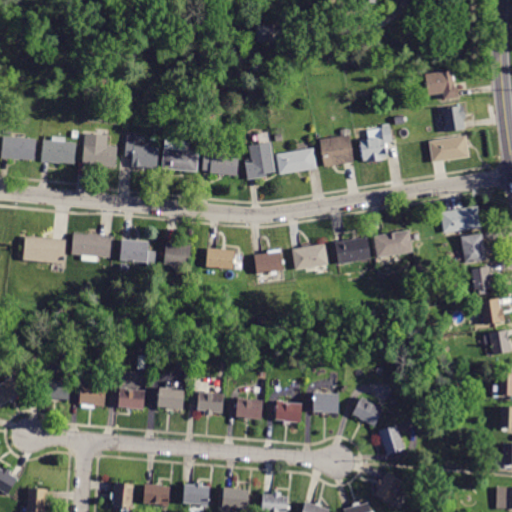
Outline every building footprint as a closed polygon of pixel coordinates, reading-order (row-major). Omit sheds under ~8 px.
[(351,0),(375,0),(375,3),(370,3),(369,10),(357,9),(358,1),(351,1),(351,0)] [(75,25),(66,25),(66,13),(75,13),(75,25)] [(273,38),(273,43),(257,42),(258,25),(274,26),(273,38)] [(74,45),(66,45),(66,37),(74,37),(74,45)] [(194,51),(185,50),(186,42),(195,43),(194,51)] [(102,51),(92,50),(92,43),(102,43),(102,51)] [(459,96),(459,98),(444,100),(443,93),(428,95),(426,74),(452,71),(454,88),(457,87),(459,96)] [(464,122),(465,129),(447,132),(443,108),(464,105),(466,119),(464,119),(464,122)] [(383,158),(383,160),(368,163),(368,161),(363,161),(360,141),(370,139),(368,131),(383,128),(382,125),(390,124),(392,142),(386,143),(388,157),(383,158)] [(12,135),(2,134),(3,127),(12,128),(12,135)] [(325,167),(320,140),(342,137),(341,130),(349,129),(354,163),(325,167)] [(84,165),(83,165),(86,133),(108,135),(107,146),(118,147),(116,168),(90,166),(84,165)] [(276,143),(274,135),(282,134),(284,141),(276,143)] [(126,156),(128,135),(136,136),(135,146),(160,148),(158,170),(132,167),(133,157),(126,156)] [(22,159),(20,159),(20,160),(1,158),(4,136),(37,139),(35,160),(22,159)] [(43,162),(41,162),(43,140),(52,140),(52,136),(66,138),(65,142),(76,143),(74,164),(60,163),(60,164),(43,162)] [(432,162),(429,142),(467,136),(470,157),(432,162)] [(164,169),(163,169),(166,140),(186,142),(185,151),(199,152),(197,172),(164,169)] [(248,180),(245,164),(253,163),(250,146),(270,143),(275,172),(266,174),(266,177),(248,180)] [(318,169),(280,175),(277,154),(314,148),(318,169)] [(204,170),(203,170),(205,154),(239,157),(237,176),(210,173),(210,170),(204,170)] [(477,206),(481,227),(444,233),(441,212),(477,206)] [(409,230),(413,252),(378,258),(374,236),(409,230)] [(111,236),(113,236),(111,258),(99,257),(98,262),(82,260),(82,255),(72,254),(74,233),(88,235),(88,234),(111,236)] [(486,260),(465,263),(461,236),(482,233),(486,260)] [(24,260),(23,260),(23,259),(26,236),(66,240),(64,264),(24,260)] [(339,264),(335,242),(367,237),(371,259),(339,264)] [(155,266),(147,266),(147,262),(121,260),(123,239),(149,242),(149,250),(156,251),(155,266)] [(189,267),(165,264),(167,244),(192,246),(189,267)] [(325,244),(328,265),(295,270),(292,249),(325,244)] [(235,251),(233,269),(206,267),(208,248),(235,251)] [(281,251),(283,271),(257,274),(255,254),(281,251)] [(492,287),(474,289),(471,269),(489,266),(492,287)] [(501,308),(503,307),(506,321),(483,325),(482,319),(483,318),(480,302),(499,298),(501,308)] [(511,352),(493,355),(491,344),(485,345),(483,336),(489,334),(488,333),(507,330),(511,352)] [(140,370),(137,369),(138,354),(146,355),(145,370),(140,370)] [(511,395),(499,395),(501,372),(511,373),(511,395)] [(0,384),(6,381),(6,380),(12,376),(22,393),(0,407),(0,384)] [(69,381),(70,381),(69,400),(52,399),(53,398),(44,397),(46,378),(52,378),(52,380),(69,381)] [(94,386),(106,388),(105,407),(94,406),(94,408),(81,407),(82,404),(80,404),(81,384),(88,385),(88,386),(94,386)] [(143,390),(146,391),(144,410),(127,408),(119,407),(121,387),(133,388),(133,390),(143,390)] [(182,390),(184,390),(182,410),(167,408),(167,407),(158,406),(160,387),(166,388),(166,389),(182,390)] [(223,394),(224,394),(223,413),(197,411),(199,390),(208,391),(208,392),(223,394)] [(337,395),(340,395),(339,413),(313,411),(314,392),(320,393),(337,395)] [(261,420),(245,418),(237,417),(238,397),(244,398),(244,399),(263,400),(261,420)] [(375,405),(383,409),(374,426),(360,419),(360,418),(353,414),(361,397),(367,400),(366,401),(375,405)] [(301,423),(276,421),(277,401),(284,401),(283,402),(303,404),(301,423)] [(511,428),(500,428),(502,406),(511,406),(511,428)] [(399,432),(403,443),(404,443),(405,449),(387,455),(379,431),(397,425),(399,432)] [(511,442),(503,442),(504,464),(511,463),(511,442)] [(18,478),(8,494),(0,489),(0,468),(4,471),(4,470),(18,478)] [(385,474),(386,472),(403,481),(394,498),(395,498),(392,504),(375,495),(379,487),(378,486),(385,474)] [(115,484),(115,482),(134,484),(132,510),(130,509),(129,511),(121,511),(121,509),(113,509),(114,500),(110,500),(110,492),(114,492),(115,484)] [(152,485),(170,487),(168,506),(144,504),(146,484),(152,485)] [(191,485),(210,486),(208,505),(201,505),(201,504),(183,503),(185,484),(191,485)] [(231,487),(240,488),(240,489),(249,490),(248,508),(247,508),(247,509),(241,509),(241,508),(223,506),(224,487),(231,487)] [(511,509),(496,508),(497,487),(511,488),(511,509)] [(26,511),(29,488),(47,490),(45,511),(26,511)] [(271,494),(278,495),(278,496),(288,497),(287,511),(261,511),(263,494),(271,494)] [(313,504),(321,506),(320,507),(330,509),(329,511),(302,511),(305,502),(313,504)] [(350,507),(353,507),(352,504),(359,502),(360,505),(367,503),(369,511),(342,511),(342,510),(350,507)]
